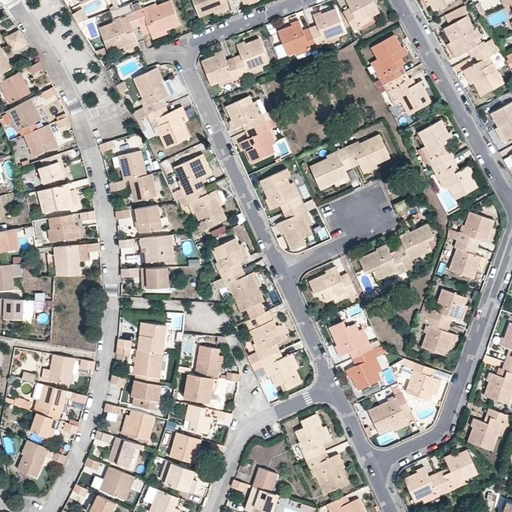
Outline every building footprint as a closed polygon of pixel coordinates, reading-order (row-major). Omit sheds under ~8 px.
[(128,17),(99,28),(109,52),(138,41),(133,28),(147,23),(152,35),(181,24),(171,0),(149,9),(148,6),(127,14),(128,17)] [(193,0),(200,17),(229,5),(227,0),(193,0)] [(373,0),(348,0),(348,1),(354,13),(348,17),(355,29),(361,25),(359,22),(380,11),(373,0)] [(429,0),(436,9),(451,0),(429,0)] [(300,21),(278,31),(289,55),(310,46),(312,51),(325,45),(323,40),(346,33),(335,9),(315,17),(320,30),(307,35),(300,21)] [(77,12),(74,14),(79,22),(82,20),(77,12)] [(466,15),(445,28),(458,53),(470,46),(479,60),(467,67),(482,94),(504,82),(493,62),(488,66),(485,59),(496,51),(490,40),(485,43),(483,41),(477,45),(473,39),(478,36),(466,15)] [(19,33),(5,38),(12,51),(25,44),(19,33)] [(393,33),(372,47),(388,72),(383,77),(391,91),(395,89),(410,114),(433,101),(422,82),(417,84),(412,76),(403,81),(397,67),(404,62),(400,55),(405,53),(393,33)] [(223,52),(202,60),(211,85),(233,77),(235,82),(251,76),(248,71),(269,62),(261,38),(239,46),(243,60),(229,67),(223,52)] [(278,58),(286,55),(281,44),(274,47),(278,58)] [(0,48),(0,73),(10,68),(0,48)] [(40,62),(29,67),(31,74),(43,68),(40,62)] [(158,66),(136,78),(147,105),(145,107),(151,121),(158,118),(161,125),(158,127),(167,147),(190,137),(177,108),(164,113),(162,108),(166,105),(164,99),(171,94),(158,66)] [(20,72),(0,81),(0,84),(11,104),(29,92),(20,72)] [(122,80),(117,84),(122,90),(127,86),(122,80)] [(54,87),(42,92),(46,99),(57,93),(54,87)] [(247,96),(226,107),(238,128),(250,121),(256,134),(244,141),(253,162),(273,150),(266,131),(271,129),(267,122),(264,115),(259,117),(247,96)] [(30,98),(6,111),(17,132),(41,120),(30,98)] [(511,101),(491,114),(506,139),(511,136),(511,101)] [(56,121),(59,129),(70,124),(67,117),(56,121)] [(441,119),(418,134),(433,158),(430,160),(437,173),(441,173),(457,198),(478,186),(467,166),(454,171),(441,148),(452,139),(441,119)] [(50,123),(24,135),(34,156),(58,146),(50,123)] [(318,163),(321,171),(314,174),(321,188),(351,175),(344,164),(358,158),(362,170),(392,157),(381,135),(352,147),(351,145),(336,151),(338,154),(318,163)] [(110,140),(100,144),(102,152),(113,149),(110,140)] [(141,151),(118,156),(124,180),(131,178),(146,176),(141,151)] [(59,154),(40,161),(42,166),(38,168),(44,184),(63,177),(59,163),(62,162),(59,154)] [(197,155),(176,166),(186,186),(182,188),(188,201),(192,200),(202,222),(210,219),(211,225),(227,218),(211,188),(201,194),(195,181),(207,175),(197,155)] [(290,168),(259,180),(274,208),(285,203),(292,219),(280,224),(292,249),(305,244),(302,238),(311,232),(303,213),(309,211),(300,195),(295,197),(287,178),(293,174),(290,168)] [(131,178),(134,198),(134,202),(157,197),(151,174),(146,176),(131,178)] [(123,180),(110,183),(111,191),(125,188),(123,180)] [(67,183),(36,192),(42,213),(73,206),(67,183)] [(406,200),(394,206),(399,214),(410,208),(406,200)] [(160,205),(138,208),(140,233),(162,228),(160,205)] [(130,209),(116,211),(117,218),(131,216),(130,209)] [(95,210),(80,212),(81,219),(96,217),(95,210)] [(494,218),(470,213),(464,234),(458,232),(453,248),(457,249),(449,267),(474,274),(480,258),(467,252),(474,237),(489,241),(494,218)] [(73,214),(50,218),(51,228),(48,229),(51,243),(79,238),(77,229),(75,229),(73,214)] [(213,238),(226,234),(224,227),(211,230),(213,238)] [(13,229),(0,230),(0,252),(16,251),(13,229)] [(388,248),(363,260),(367,273),(374,269),(378,277),(397,268),(399,272),(414,266),(410,258),(431,249),(427,241),(433,238),(428,229),(400,238),(405,251),(399,253),(401,258),(393,260),(388,248)] [(173,234),(141,237),(142,244),(149,244),(151,260),(174,259),(173,234)] [(133,237),(120,239),(121,246),(133,246),(133,237)] [(236,238),(212,250),(224,270),(220,271),(225,286),(230,283),(243,310),(264,302),(251,273),(240,278),(233,264),(245,257),(236,238)] [(78,243),(55,245),(56,275),(81,274),(78,243)] [(199,259),(188,259),(189,267),(199,266),(199,259)] [(13,263),(0,264),(0,289),(14,289),(13,263)] [(167,266),(142,266),(141,286),(168,285),(167,266)] [(137,267),(122,268),(122,276),(136,275),(137,267)] [(338,269),(311,280),(316,294),(324,291),(329,302),(348,293),(354,304),(361,301),(348,275),(342,276),(338,269)] [(221,278),(213,282),(216,289),(224,285),(221,278)] [(466,297),(443,288),(436,309),(426,306),(421,322),(430,325),(424,346),(446,355),(453,332),(441,327),(446,313),(459,317),(466,297)] [(25,300),(2,299),(2,318),(25,319),(25,300)] [(269,310),(246,318),(261,352),(249,356),(253,363),(262,360),(266,365),(276,384),(286,379),(289,387),(302,381),(289,356),(278,361),(270,346),(282,341),(269,310)] [(343,321),(328,327),(343,353),(355,348),(360,363),(349,369),(358,391),(382,379),(373,357),(386,352),(377,338),(365,343),(354,324),(346,326),(343,321)] [(140,334),(137,348),(162,352),(165,325),(145,323),(143,334),(140,334)] [(511,323),(504,345),(511,348),(511,366),(508,378),(493,373),(485,397),(509,405),(511,396),(511,323)] [(131,340),(119,339),(118,352),(130,353),(131,340)] [(200,345),(195,373),(212,376),(218,378),(222,361),(217,360),(220,348),(200,345)] [(162,352),(137,348),(133,372),(158,376),(162,352)] [(72,358),(52,353),(49,377),(70,383),(72,358)] [(95,361),(83,358),(81,366),(93,369),(95,361)] [(427,366),(414,361),(412,367),(414,370),(405,391),(429,400),(436,378),(425,374),(427,366)] [(23,371),(21,379),(34,382),(36,374),(23,371)] [(195,373),(188,371),(183,396),(207,400),(212,376),(195,373)] [(124,377),(112,374),(111,382),(122,385),(124,377)] [(161,385),(136,379),(130,401),(156,407),(161,385)] [(68,390),(42,384),(36,412),(59,420),(68,390)] [(72,392),(70,400),(85,403),(87,395),(72,392)] [(403,395),(370,410),(380,431),(413,416),(403,395)] [(206,407),(189,403),(186,415),(192,416),(190,424),(209,429),(211,416),(204,415),(206,407)] [(105,411),(118,414),(120,407),(107,404),(105,411)] [(477,418),(470,441),(493,449),(504,422),(509,423),(511,416),(496,409),(492,424),(477,418)] [(153,416),(132,410),(126,433),(147,439),(153,416)] [(231,411),(220,410),(218,418),(230,420),(231,411)] [(59,420),(36,412),(30,430),(55,439),(59,420)] [(304,425),(296,430),(307,451),(303,453),(311,467),(314,466),(326,492),(348,482),(336,454),(324,460),(317,447),(329,441),(316,413),(302,420),(304,425)] [(75,434),(80,422),(67,417),(63,429),(75,434)] [(109,433),(98,430),(96,437),(107,440),(109,433)] [(201,437),(177,432),(171,456),(193,465),(201,437)] [(133,444),(117,436),(110,460),(128,466),(133,444)] [(18,470),(37,477),(48,448),(27,438),(18,470)] [(213,442),(211,450),(222,453),(224,446),(213,442)] [(425,469),(405,479),(415,502),(437,492),(439,496),(453,490),(451,486),(479,474),(468,451),(447,460),(452,473),(433,482),(425,469)] [(88,458),(85,466),(97,470),(100,463),(88,458)] [(195,469),(172,463),(166,484),(189,491),(195,469)] [(133,476),(107,465),(97,488),(123,499),(133,476)] [(277,473),(259,467),(254,486),(272,492),(277,473)] [(204,473),(201,480),(212,484),(214,477),(204,473)] [(233,488),(243,492),(246,484),(236,480),(233,488)] [(77,485),(73,492),(85,498),(88,491),(77,485)] [(254,486),(246,508),(256,511),(257,506),(270,511),(276,492),(272,492),(254,486)] [(151,511),(180,511),(181,511),(174,508),(178,497),(159,489),(150,511),(151,511)] [(363,511),(355,491),(327,504),(330,511),(363,511)] [(112,511),(116,504),(93,493),(86,511),(112,511)]
